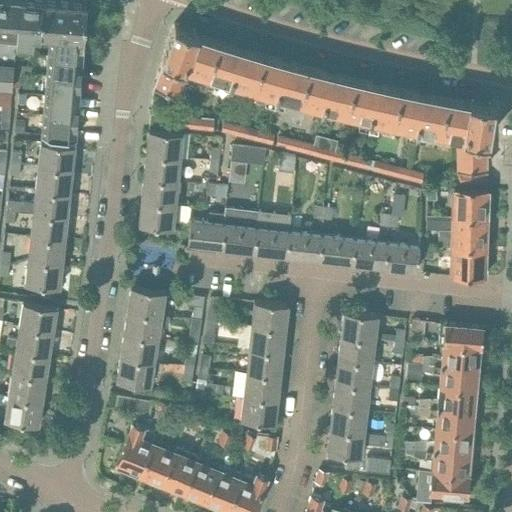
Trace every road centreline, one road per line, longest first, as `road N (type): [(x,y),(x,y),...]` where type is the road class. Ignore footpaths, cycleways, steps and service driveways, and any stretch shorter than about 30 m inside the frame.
road 1 (residential): [(151,0),(126,86),(69,498)]
road 2 (residential): [(189,0),(384,55),(511,80)]
road 3 (residential): [(272,511),(295,448),(314,273)]
road 4 (residential): [(511,293),(314,273)]
road 5 (residential): [(314,273),(184,258)]
